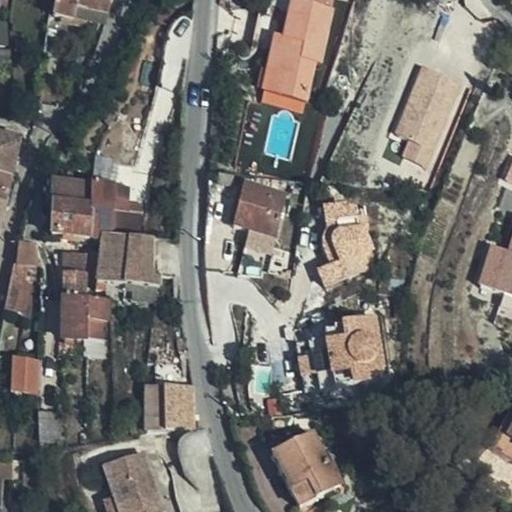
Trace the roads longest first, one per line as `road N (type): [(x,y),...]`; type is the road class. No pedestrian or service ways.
road 1 (residential): [(207,0),(191,166),(195,307),(207,399),(239,489),(256,511)]
road 2 (residential): [(0,243),(26,161),(65,124),(124,0)]
